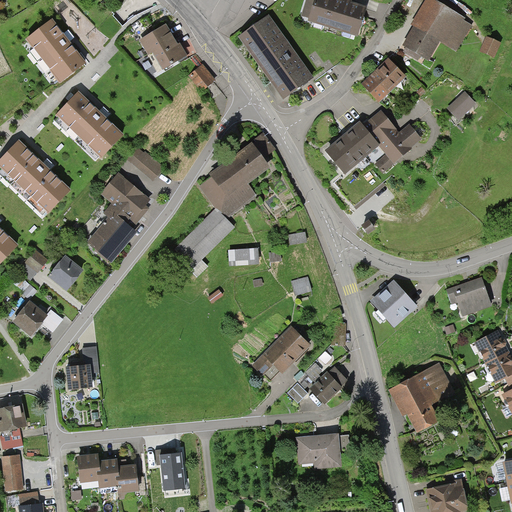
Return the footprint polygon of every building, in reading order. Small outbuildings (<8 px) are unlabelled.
[(340,0),(316,0),(309,24),(358,37),(366,7),(340,0)] [(464,18),(432,0),(425,0),(411,24),(414,26),(403,45),(413,51),(430,61),(441,42),(456,51),(471,26),(463,20),(464,18)] [(312,75),(270,17),(241,38),(282,96),(312,75)] [(27,40),(61,84),(88,63),(54,19),(27,40)] [(185,56),(166,24),(141,39),(160,71),(185,56)] [(495,63),(502,46),(487,40),(480,56),(495,63)] [(406,77),(389,60),(387,62),(369,79),(362,85),(379,103),(406,77)] [(197,68),(189,75),(202,92),(215,82),(202,64),(197,68)] [(56,115),(104,160),(126,136),(79,91),(56,115)] [(478,104),(466,92),(449,107),(461,120),(478,104)] [(382,111),(363,125),(379,146),(386,155),(394,165),(412,150),(411,148),(422,139),(410,124),(399,132),(382,111)] [(345,175),(379,146),(363,125),(361,123),(346,135),(326,152),(345,175)] [(276,150),(264,133),(209,174),(212,178),(200,188),(216,209),(172,252),(196,278),(209,267),(202,261),(236,227),(227,219),(257,196),(248,185),(270,168),(264,159),(276,150)] [(0,160),(0,165),(53,214),(76,189),(20,139),(0,160)] [(143,153),(135,147),(126,158),(154,181),(165,168),(145,151),(143,153)] [(383,174),(394,165),(386,155),(375,164),(383,174)] [(151,200),(119,173),(100,195),(111,204),(102,214),(108,219),(104,223),(100,221),(95,227),(98,230),(88,242),(111,262),(136,233),(132,230),(141,218),(149,209),(146,207),(151,200)] [(368,220),(361,225),(367,234),(375,229),(368,220)] [(0,226),(0,264),(19,247),(0,226)] [(305,233),(289,235),(290,245),(307,243),(305,233)] [(31,249),(21,262),(22,263),(35,272),(36,273),(45,260),(31,249)] [(258,249),(228,251),(229,267),(259,265),(258,249)] [(281,252),(270,253),(271,263),(282,261),(281,252)] [(80,269),(61,255),(45,277),(65,291),(80,269)] [(35,272),(22,263),(16,272),(28,281),(35,272)] [(308,278),(292,282),(296,296),(312,292),(308,278)] [(468,283),(447,290),(452,305),(458,303),(463,317),(491,307),(481,278),(468,283)] [(263,279),(254,281),(256,287),(264,286),(263,279)] [(394,280),(371,302),(395,328),(417,306),(408,297),(394,280)] [(27,285),(20,294),(27,300),(35,291),(27,285)] [(46,317),(28,302),(12,322),(31,336),(40,325),(46,317)] [(50,312),(46,317),(40,325),(50,334),(60,321),(50,312)] [(345,323),(333,323),(333,346),(345,346),(345,323)] [(311,346),(291,327),(264,356),(283,374),(311,346)] [(498,331),(474,344),(511,413),(511,357),(511,355),(506,346),(498,331)] [(93,347),(79,348),(80,367),(91,366),(95,366),(93,347)] [(80,367),(67,368),(68,389),(93,387),(91,366),(80,367)] [(440,366),(390,391),(403,415),(408,413),(411,419),(418,433),(439,422),(430,405),(454,393),(440,366)] [(330,373),(328,372),(310,388),(326,404),(343,388),(342,387),(348,381),(336,368),(330,373)] [(298,383),(288,393),(299,403),(308,394),(298,383)] [(20,406),(0,409),(0,433),(2,449),(26,445),(20,406)] [(341,435),(297,438),(299,464),(315,463),(315,469),(343,467),(341,435)] [(176,447),(156,449),(157,466),(161,465),(164,489),(185,487),(183,463),(181,452),(177,453),(176,447)] [(87,457),(77,457),(80,485),(100,483),(101,490),(120,488),(120,496),(141,494),(139,468),(126,469),(117,469),(117,462),(107,463),(99,464),(98,456),(87,457)] [(22,457),(2,458),(4,491),(24,489),(22,457)] [(511,461),(502,464),(511,505),(511,504),(511,461)] [(463,482),(428,489),(432,511),(469,511),(463,482)]
